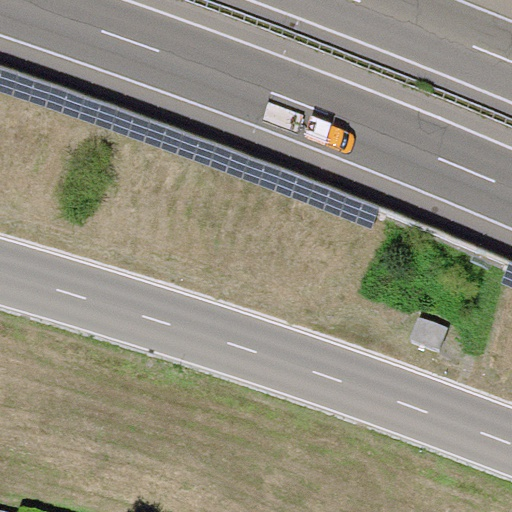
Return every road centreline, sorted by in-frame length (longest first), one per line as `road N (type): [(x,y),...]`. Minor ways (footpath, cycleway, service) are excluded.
road 1 (motorway): [(4,0),(254,87),(511,190)]
road 2 (tertiary): [(0,268),(286,358),(511,443)]
road 3 (motorway): [(511,61),(355,0)]
